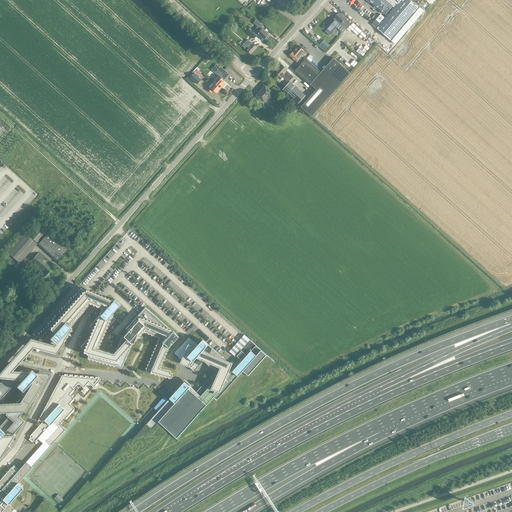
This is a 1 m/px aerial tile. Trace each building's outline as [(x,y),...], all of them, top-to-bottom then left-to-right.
[(368,0),(385,15),(395,3),(397,4),(400,0),(368,0)] [(410,0),(400,0),(397,4),(377,28),(391,40),(419,7),(410,0)] [(324,26),(328,29),(325,32),(330,36),(335,30),(333,28),(338,23),(345,29),(351,23),(339,12),(334,18),(335,18),(334,19),(332,18),(324,26)] [(254,23),(258,26),(253,31),(250,34),(254,38),(257,35),(258,36),(259,35),(264,39),(269,34),(263,29),(265,27),(262,24),(257,19),(254,23)] [(349,31),(355,26),(353,23),(347,29),(349,31)] [(250,54),(256,47),(247,39),(241,46),(250,54)] [(326,50),(330,45),(324,40),(320,45),(326,50)] [(298,46),(291,54),(289,56),(300,65),(295,70),(316,90),(333,71),(327,65),(321,72),(306,58),(305,59),(301,56),(302,55),(303,56),(306,52),(298,46)] [(206,63),(212,57),(209,54),(203,61),(206,63)] [(334,58),(327,65),(333,71),(301,107),(312,117),(317,111),(351,73),(334,58)] [(288,70),(281,65),(275,72),(281,77),(282,77),(288,82),(289,81),(293,77),(287,71),(288,70)] [(219,76),(213,82),(221,88),(225,84),(223,82),(226,78),(225,77),(228,74),(221,67),(215,73),(219,76)] [(199,74),(197,75),(194,73),(190,78),(197,84),(202,80),(200,78),(201,77),(199,74)] [(290,81),(283,90),(298,104),(306,96),(290,81)] [(217,93),(221,88),(213,82),(207,89),(212,93),(214,91),(217,93)] [(263,85),(259,89),(273,101),(277,97),(275,95),(274,97),(268,91),(269,90),(263,85)] [(273,101),(259,89),(256,93),(262,99),(262,98),(265,101),(266,100),(268,102),(268,103),(270,104),(273,101)] [(39,224),(28,236),(37,243),(47,232),(39,224)] [(27,235),(23,232),(5,251),(7,252),(3,256),(13,264),(16,261),(20,264),(37,244),(27,235)] [(38,244),(56,260),(57,259),(65,249),(66,249),(48,233),(38,244)] [(29,264),(38,272),(47,280),(55,271),(52,268),(53,266),(39,253),(29,264)] [(111,316),(114,310),(120,304),(114,299),(112,300),(111,299),(88,289),(86,289),(82,291),(73,301),(38,340),(30,338),(0,371),(0,377),(4,378),(0,382),(0,459),(10,448),(8,445),(15,434),(14,433),(24,421),(19,417),(23,412),(24,412),(38,395),(36,393),(48,374),(46,374),(34,373),(31,370),(29,372),(22,372),(21,370),(20,371),(12,371),(33,348),(56,354),(64,341),(66,339),(71,330),(71,328),(70,327),(91,304),(92,304),(92,305),(93,306),(97,307),(98,306),(102,308),(99,315),(98,315),(97,317),(98,317),(90,326),(92,328),(91,329),(92,329),(92,330),(92,331),(89,337),(80,347),(83,350),(84,351),(83,353),(86,353),(89,354),(87,359),(121,369),(132,343),(141,332),(158,339),(145,369),(145,371),(171,378),(172,373),(169,372),(170,371),(159,368),(171,341),(172,342),(178,336),(145,307),(125,329),(127,331),(123,336),(121,338),(114,353),(98,348),(104,333),(106,330),(115,320),(111,316)] [(275,362),(267,355),(251,341),(244,335),(230,351),(235,356),(236,355),(237,356),(241,360),(236,365),(232,361),(231,362),(225,359),(212,348),(211,347),(203,340),(198,345),(189,338),(189,337),(180,348),(179,347),(174,353),(175,354),(182,360),(181,363),(189,367),(194,372),(200,366),(203,362),(204,361),(209,365),(210,366),(215,370),(218,367),(219,367),(221,368),(215,380),(211,376),(196,392),(190,387),(190,386),(191,385),(185,379),(183,381),(177,388),(175,390),(175,391),(176,392),(166,403),(163,400),(161,403),(163,405),(159,410),(156,414),(151,420),(149,422),(146,425),(152,430),(158,423),(159,422),(168,431),(169,431),(171,433),(173,434),(177,439),(182,434),(191,423),(202,411),(205,414),(211,408),(214,411),(217,407),(223,413),(250,383),(253,385),(275,362)] [(40,436),(45,441),(43,443),(35,451),(41,456),(51,446),(65,429),(60,425),(62,423),(65,419),(74,409),(74,408),(70,404),(69,404),(73,399),(74,398),(70,395),(69,394),(73,390),(74,389),(73,388),(76,385),(80,385),(83,388),(86,385),(91,386),(93,387),(95,386),(98,386),(98,382),(100,379),(98,379),(98,377),(95,377),(95,378),(93,378),(93,377),(90,376),(90,378),(88,378),(88,376),(85,376),(85,377),(83,377),(83,376),(80,375),(79,377),(78,377),(78,375),(74,375),(74,376),(72,376),(73,375),(69,375),(69,376),(67,376),(67,374),(64,374),(64,375),(62,375),(50,397),(49,399),(47,404),(38,421),(43,421),(29,436),(30,437),(29,439),(32,442),(34,440),(35,441),(38,439),(40,436)] [(0,511),(10,511),(14,509),(9,504),(23,488),(18,483),(32,467),(26,462),(17,472),(11,468),(0,480),(0,511)]
